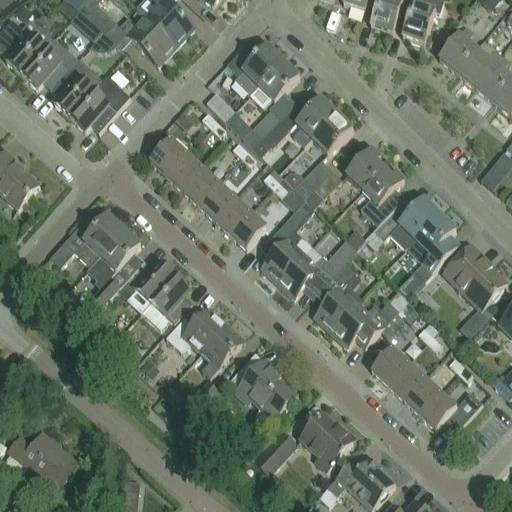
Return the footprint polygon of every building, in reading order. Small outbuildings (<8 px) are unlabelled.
[(10,0),(1,0),(0,1),(8,10),(14,5),(10,0)] [(148,24),(178,52),(194,35),(170,12),(181,0),(180,0),(145,0),(158,12),(148,24)] [(199,0),(200,1),(199,3),(213,13),(221,0),(199,0)] [(346,0),(343,10),(365,17),(370,0),(346,0)] [(405,2),(405,0),(381,0),(371,33),(393,40),(404,6),(405,2)] [(404,6),(406,2),(416,5),(415,10),(414,10),(404,44),(424,51),(436,17),(440,19),(444,8),(420,0),(405,0),(405,2),(404,6)] [(504,0),(503,0),(483,0),(478,6),(491,16),(504,0)] [(0,1),(0,12),(2,15),(8,10),(0,1)] [(89,4),(78,16),(79,18),(87,24),(106,41),(117,30),(89,4)] [(24,11),(16,20),(25,28),(33,20),(24,11)] [(79,18),(71,27),(79,34),(87,24),(79,18)] [(159,72),(178,52),(148,24),(139,33),(129,24),(120,34),(159,72)] [(22,82),(54,46),(31,26),(23,35),(13,26),(0,40),(0,56),(9,64),(6,68),(22,82)] [(458,79),(477,56),(466,48),(473,39),(465,32),(452,49),(439,65),(458,79)] [(52,97),(79,66),(55,46),(54,47),(54,46),(22,82),(37,96),(43,89),(52,97)] [(259,94),(284,68),(268,52),(235,86),(251,102),(259,93),(259,94)] [(475,94),(501,61),(494,55),(487,64),(477,56),(458,79),(475,94)] [(493,108),(511,84),(502,76),(509,67),(501,61),(475,94),(493,108)] [(70,125),(94,98),(103,87),(79,66),(52,97),(60,104),(54,110),(70,125)] [(259,93),(251,102),(264,114),(271,107),(274,110),(300,83),(284,68),(259,94),(259,93)] [(160,77),(138,100),(151,112),(173,90),(160,77)] [(94,98),(70,125),(85,138),(91,132),(99,139),(130,103),(107,82),(103,87),(94,98)] [(511,84),(493,108),(511,123),(511,122),(511,84)] [(235,118),(216,100),(207,110),(226,128),(235,118)] [(305,153),(311,147),(337,120),(321,104),(295,131),(300,136),(294,143),(305,153)] [(253,155),(281,127),(271,117),(243,145),(253,155)] [(211,135),(217,128),(209,120),(203,126),(211,135)] [(337,120),(311,147),(328,163),(354,136),(337,120)] [(281,127),(253,155),(262,163),(271,153),(273,155),(290,136),(281,127)] [(217,128),(211,135),(227,151),(233,144),(217,128)] [(167,183),(187,161),(171,146),(150,168),(167,183)] [(242,165),(248,159),(239,150),(233,156),(242,165)] [(363,197),(385,175),(376,167),(381,163),(373,155),(359,169),(347,182),(363,197)] [(6,157),(0,164),(0,199),(19,216),(40,192),(15,170),(17,167),(6,157)] [(248,159),(242,165),(251,174),(257,168),(248,159)] [(183,198),(203,175),(187,161),(167,183),(183,198)] [(305,186),(295,195),(305,205),(314,195),(332,177),(322,167),(305,186)] [(199,212),(219,190),(203,175),(183,198),(199,212)] [(379,233),(392,219),(405,206),(395,196),(405,186),(397,179),(393,183),(385,175),(363,197),(372,206),(362,216),(379,233)] [(332,177),(314,195),(324,205),(342,186),(332,177)] [(489,178),(483,185),(492,193),(498,186),(489,178)] [(273,195),(279,189),(270,180),(264,187),(273,195)] [(279,189),(273,195),(282,204),(288,198),(279,189)] [(215,227),(235,204),(219,190),(199,212),(215,227)] [(231,241),(251,219),(235,204),(215,227),(231,241)] [(374,237),(366,246),(373,253),(381,245),(385,248),(390,242),(406,257),(407,255),(416,247),(441,221),(424,205),(402,228),(392,219),(379,233),(374,237)] [(278,291),(304,262),(295,254),(302,244),(297,239),(311,223),(301,213),(275,240),(285,250),(261,276),(278,291)] [(251,219),(231,241),(247,257),(268,234),(251,219)] [(416,247),(407,255),(423,270),(416,278),(425,287),(433,279),(444,269),(434,260),(456,237),(441,221),(416,247)] [(91,274),(125,237),(108,222),(79,253),(69,244),(50,264),(61,274),(74,259),(91,274)] [(118,298),(145,268),(120,295),(110,286),(141,252),(125,237),(91,274),(87,278),(97,287),(95,290),(100,295),(84,313),(95,323),(105,312),(118,297),(118,298)] [(328,290),(347,269),(357,258),(346,247),(328,267),(323,262),(314,270),(304,262),(278,291),(294,306),(318,280),(328,290)] [(472,252),(458,266),(444,280),(482,317),(493,305),(507,291),(488,272),(490,270),(472,252)] [(142,319),(175,283),(159,269),(153,275),(145,268),(118,298),(142,319)] [(323,315),(314,324),(331,340),(358,311),(362,306),(351,297),(345,291),(354,282),(357,278),(347,269),(328,290),(338,299),(323,315)] [(175,283),(142,319),(142,320),(143,319),(161,335),(169,326),(174,331),(192,311),(184,303),(190,297),(175,283)] [(47,298),(41,305),(51,315),(57,309),(47,298)] [(358,311),(331,340),(347,354),(361,339),(371,349),(381,338),(399,317),(388,307),(380,316),(375,311),(366,319),(358,311)] [(201,361),(228,332),(210,316),(194,332),(185,324),(166,345),(183,360),(191,351),(201,361)] [(399,317),(381,338),(387,343),(405,323),(399,317)] [(511,317),(500,330),(511,342),(511,317)] [(228,332),(201,361),(210,368),(202,377),(210,385),(245,347),(228,332)] [(427,350),(433,343),(425,335),(419,341),(427,350)] [(433,343),(427,350),(437,359),(443,353),(433,343)] [(135,370),(143,361),(132,351),(124,360),(135,370)] [(388,392),(409,370),(392,355),(372,377),(388,392)] [(458,380),(464,374),(456,365),(449,371),(458,380)] [(159,375),(149,366),(141,375),(151,384),(159,375)] [(245,389),(237,398),(249,409),(252,406),(261,414),(259,417),(257,421),(256,425),(257,429),(260,432),(265,438),(269,434),(299,402),(276,380),(277,378),(265,367),(265,368),(245,389)] [(404,407),(425,384),(409,370),(388,392),(404,407)] [(464,374),(458,380),(467,389),(474,383),(464,374)] [(511,378),(504,387),(499,383),(492,390),(495,393),(495,394),(496,393),(500,398),(501,399),(501,398),(510,407),(511,404),(511,378)] [(420,421),(441,399),(425,384),(404,407),(420,421)] [(219,399),(207,388),(184,414),(196,425),(219,399)] [(172,392),(162,403),(174,413),(183,402),(172,392)] [(441,399),(420,421),(437,437),(444,428),(456,439),(482,410),(470,399),(457,413),(441,399)] [(320,464),(317,468),(327,477),(353,448),(324,421),(301,446),(320,464)] [(14,451),(1,467),(23,484),(22,484),(33,493),(42,481),(60,496),(80,471),(55,451),(56,449),(43,439),(22,465),(11,456),(15,452),(14,451)] [(283,440),(256,470),(269,482),(296,453),(283,440)] [(352,468),(328,494),(320,503),(330,511),(346,494),(366,511),(376,511),(396,491),(373,470),(375,468),(371,465),(361,476),(352,468)] [(124,485),(124,495),(140,497),(141,487),(124,485)] [(84,491),(68,510),(69,511),(88,511),(98,502),(84,491)]
